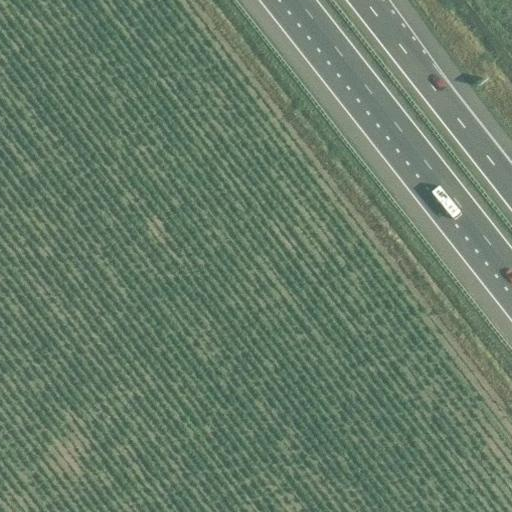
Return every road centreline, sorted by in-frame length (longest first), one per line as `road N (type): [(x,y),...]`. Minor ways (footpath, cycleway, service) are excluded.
road 1 (motorway): [(297,0),(511,271)]
road 2 (motorway): [(511,189),(362,0)]
